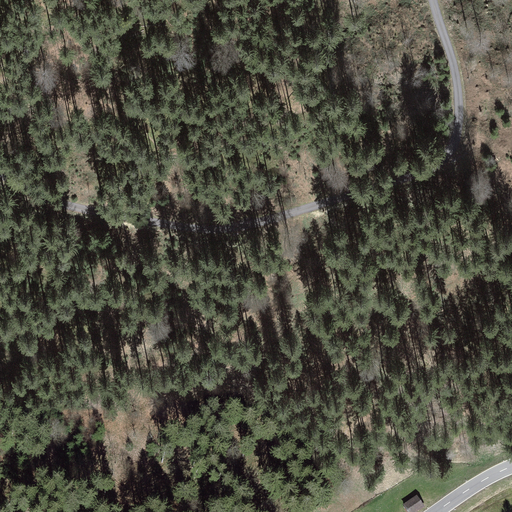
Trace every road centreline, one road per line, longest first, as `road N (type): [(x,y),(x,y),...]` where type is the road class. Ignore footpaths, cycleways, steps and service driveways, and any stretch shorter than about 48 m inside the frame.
road 1 (track): [(0,174),(49,201),(184,229),(223,229),(359,195),(432,167)]
road 2 (track): [(432,167),(452,147),(460,120),(456,69),(435,0)]
